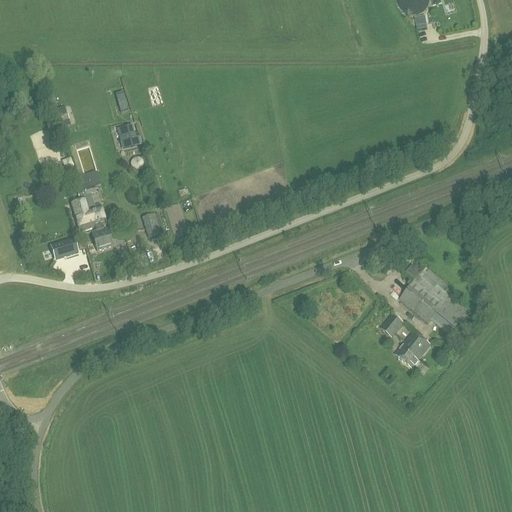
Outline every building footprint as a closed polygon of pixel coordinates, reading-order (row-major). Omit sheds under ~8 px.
[(398,0),(399,1),(399,2),(399,3),(399,4),(399,5),(400,7),(400,8),(401,9),(402,10),(403,11),(403,12),(405,13),(407,15),(408,15),(410,16),(411,16),(413,16),(416,16),(418,16),(419,16),(421,15),(422,14),(423,14),(425,12),(426,11),(427,10),(427,9),(428,8),(428,7),(429,6),(429,5),(429,4),(430,3),(430,2),(430,1),(429,0),(398,0)] [(125,118),(131,117),(127,94),(121,96),(125,118)] [(123,150),(142,145),(140,136),(136,138),(132,125),(117,129),(123,150)] [(52,136),(37,138),(41,162),(56,159),(52,136)] [(146,166),(144,157),(137,158),(139,168),(146,166)] [(71,159),(63,161),(66,169),(69,169),(74,167),(71,159)] [(97,252),(113,247),(108,230),(103,231),(101,226),(106,224),(100,205),(93,207),(90,195),(96,193),(94,188),(101,186),(97,173),(79,178),(83,190),(77,192),(79,198),(80,202),(72,205),(80,232),(94,228),(96,233),(92,235),(97,252)] [(162,236),(156,220),(155,214),(142,218),(149,240),(162,236)] [(51,247),(56,261),(78,254),(74,240),(51,247)] [(396,263),(401,271),(407,267),(402,259),(396,263)] [(469,312),(422,274),(400,300),(428,324),(431,321),(449,336),(469,312)] [(404,324),(393,315),(381,330),(392,339),(404,324)] [(421,319),(417,324),(427,333),(431,328),(421,319)] [(431,346),(414,332),(395,356),(412,370),(431,346)]
